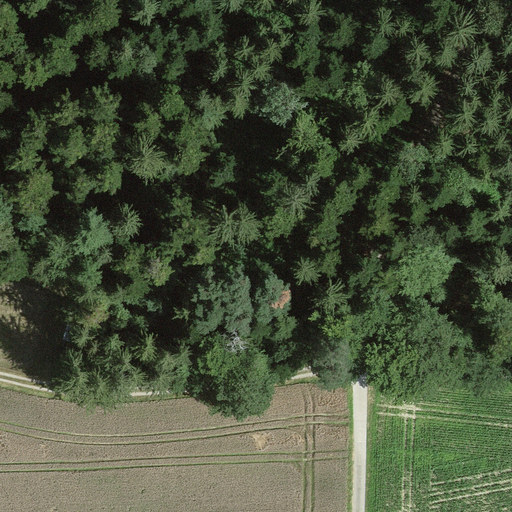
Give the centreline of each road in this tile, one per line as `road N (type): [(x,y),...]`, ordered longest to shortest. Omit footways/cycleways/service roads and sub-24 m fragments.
road 1 (track): [(0,375),(126,393),(360,364),(511,374)]
road 2 (track): [(492,0),(379,249),(360,364)]
road 3 (track): [(356,511),(360,364)]
